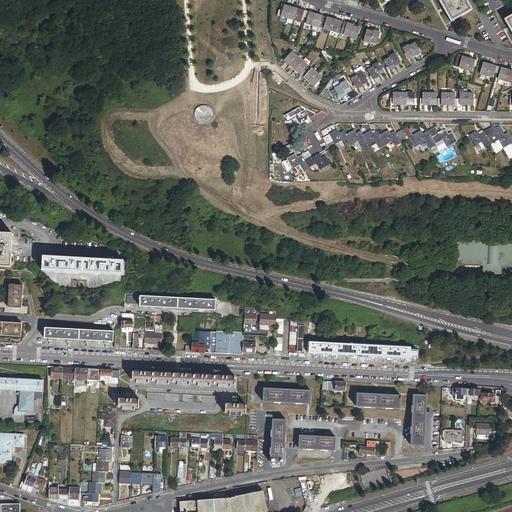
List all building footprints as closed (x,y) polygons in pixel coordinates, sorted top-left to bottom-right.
[(471,10),(465,0),(440,0),(439,1),(451,22),(471,10)] [(281,17),(288,19),(291,7),(283,5),(282,10),(283,11),(282,11),(281,17)] [(291,7),(288,19),(295,21),(298,9),(291,7)] [(298,9),(295,21),(301,22),(303,17),(304,17),(306,11),(298,9)] [(313,26),(316,14),(308,12),(307,18),(308,18),(306,24),(313,26)] [(323,23),(325,17),(316,14),(313,26),(319,28),(321,22),(323,23)] [(334,20),(325,17),(323,23),(325,23),(324,29),(330,31),(334,20)] [(344,23),(334,20),(330,31),(341,34),(344,23)] [(353,27),(353,25),(346,23),(345,28),(346,29),(344,35),(350,36),(353,27)] [(350,36),(350,38),(357,40),(358,34),(359,34),(361,29),(353,27),(350,36)] [(364,42),(370,43),(370,42),(373,32),(366,30),(364,36),(365,36),(364,42)] [(381,33),(374,31),(373,32),(370,42),(377,44),(379,39),(380,39),(381,33)] [(415,56),(422,53),(419,48),(418,48),(415,43),(409,46),(415,56)] [(409,46),(409,45),(403,49),(405,54),(407,60),(415,56),(409,46)] [(290,65),(297,57),(292,52),(288,57),(287,56),(283,60),(290,65)] [(395,53),(390,57),(390,58),(395,67),(401,64),(395,53)] [(303,61),(297,57),(290,65),(295,70),(303,61)] [(469,59),(461,57),(460,60),(457,59),(455,67),(465,70),(469,59)] [(389,71),(396,68),(395,67),(390,58),(384,61),(389,71)] [(476,61),(469,59),(465,70),(472,72),(474,66),(475,66),(476,61)] [(308,66),(303,61),(295,70),(301,75),(305,71),(304,70),(308,66)] [(379,63),(373,66),(374,67),(379,76),(385,73),(379,63)] [(487,76),(490,65),(482,63),(481,68),(482,68),(480,74),(487,76)] [(498,67),(490,65),(487,76),(493,78),(495,72),(496,73),(498,67)] [(373,80),(379,77),(379,76),(374,67),(368,70),(373,80)] [(504,81),(508,70),(500,68),(499,74),(498,80),(504,81)] [(309,82),(317,73),(311,69),(308,73),(307,73),(303,77),(309,82)] [(363,72),(356,75),(357,76),(362,85),(368,82),(363,72)] [(322,78),(317,73),(309,82),(315,87),(319,83),(318,82),(322,78)] [(357,89),(363,86),(362,85),(357,76),(351,79),(355,87),(357,89)] [(346,81),(340,84),(341,85),(346,94),(352,91),(351,90),(352,89),(351,87),(350,88),(346,81)] [(340,99),(347,95),(346,94),(341,85),(335,89),(339,95),(337,96),(338,97),(339,96),(340,99)] [(457,100),(457,105),(467,105),(467,94),(464,94),(464,89),(460,89),(460,100),(457,100)] [(430,105),(430,93),(423,93),(423,99),(422,99),(422,102),(420,102),(420,105),(430,105)] [(448,105),(448,94),(442,93),(441,100),(439,100),(439,105),(448,105)] [(455,100),(455,94),(448,94),(448,105),(457,105),(457,100),(455,100)] [(310,119),(305,110),(301,112),(299,108),(285,116),(288,121),(295,116),(300,124),(310,119)] [(300,125),(301,128),(312,122),(310,119),(300,124),(300,125)] [(408,127),(403,130),(407,136),(408,138),(409,138),(412,136),(408,127)] [(347,135),(345,131),(340,134),(338,130),(330,135),(331,138),(333,141),(335,144),(343,140),(346,145),(351,143),(347,135)] [(501,130),(494,134),(491,136),(489,138),(488,138),(489,141),(490,143),(498,139),(503,148),(509,159),(511,157),(511,146),(511,144),(511,143),(511,141),(508,133),(504,135),(501,130)] [(363,135),(361,131),(356,134),(355,131),(347,135),(351,143),(352,145),(360,140),(364,148),(369,145),(363,135)] [(381,136),(378,131),(374,134),(372,131),(363,135),(369,145),(377,140),(381,148),(386,145),(381,136)] [(400,140),(396,134),(395,132),(391,134),(389,131),(388,131),(381,136),(386,145),(394,141),(397,146),(402,143),(400,140)] [(432,138),(428,132),(423,134),(421,131),(412,136),(409,138),(414,148),(427,141),(431,149),(436,146),(435,144),(432,138)] [(446,131),(439,134),(435,136),(432,138),(435,144),(443,140),(447,148),(457,142),(451,133),(448,135),(446,131)] [(488,138),(484,132),(480,135),(478,131),(470,136),(475,146),(483,141),(486,146),(491,144),(490,143),(489,141),(488,138)] [(503,148),(498,139),(490,143),(491,144),(496,153),(503,148)] [(305,161),(308,166),(316,162),(320,170),(330,164),(325,156),(322,158),(319,153),(312,158),(305,161)] [(300,164),(305,172),(310,169),(308,166),(305,161),(303,158),(302,155),(297,158),(295,154),(287,159),(293,169),(300,164)] [(282,163),(287,171),(291,168),(287,160),(282,163)] [(12,234),(0,233),(0,266),(10,267),(12,234)] [(511,268),(511,242),(456,241),(455,266),(483,267),(483,275),(501,276),(501,268),(511,268)] [(42,269),(124,274),(124,260),(43,255),(42,269)] [(9,284),(8,300),(7,307),(21,308),(21,306),(23,285),(9,284)] [(140,297),(127,296),(126,304),(140,304),(140,307),(214,311),(215,300),(140,296),(140,297)] [(7,307),(8,300),(0,300),(0,307),(5,308),(4,312),(27,314),(28,306),(21,306),(21,308),(7,307)] [(256,325),(256,314),(256,309),(245,308),(244,328),(251,328),(251,324),(256,325)] [(274,325),(275,315),(272,314),(259,314),(259,324),(268,325),(274,325)] [(280,318),(275,318),(274,351),(282,351),(283,319),(280,318)] [(128,322),(121,322),(121,328),(126,328),(126,327),(133,328),(133,320),(129,319),(128,322)] [(296,352),(298,319),(291,319),(289,351),(296,352)] [(0,322),(0,335),(21,337),(21,323),(0,322)] [(76,340),(76,330),(45,328),(44,338),(48,339),(52,339),(67,340),(71,340),(76,340)] [(87,330),(76,330),(76,340),(86,341),(87,341),(87,330)] [(114,332),(87,330),(87,341),(90,341),(105,341),(109,342),(113,342),(114,332)] [(243,339),(244,333),(217,331),(217,333),(216,354),(242,355),(243,352),(243,339)] [(197,332),(192,332),(191,352),(215,353),(216,333),(205,332),(197,332)] [(144,344),(162,345),(162,334),(145,333),(145,334),(144,339),(144,344)] [(256,340),(243,339),(243,352),(255,353),(256,340)] [(350,344),(309,342),(309,352),(312,353),(316,353),(331,354),(335,354),(355,355),(362,355),(383,356),(386,357),(401,357),(405,358),(410,358),(410,357),(410,352),(410,348),(352,345),(353,343),(350,343),(350,344)] [(63,368),(52,367),(51,378),(62,379),(63,368)] [(75,379),(76,368),(63,368),(62,379),(68,379),(75,379)] [(76,368),(75,379),(87,380),(88,369),(76,368)] [(88,369),(87,380),(94,380),(100,380),(100,375),(101,370),(88,369)] [(153,373),(132,372),(132,378),(135,378),(135,381),(136,381),(136,383),(148,383),(148,381),(152,382),(153,373)] [(173,374),(153,373),(152,382),(156,382),(156,384),(169,385),(169,382),(173,383),(173,374)] [(193,384),(194,375),(173,374),(173,383),(177,383),(177,385),(189,386),(189,383),(193,384)] [(213,385),(214,375),(194,375),(193,384),(197,384),(197,386),(209,387),(210,385),(213,385)] [(234,376),(214,375),(213,385),(217,385),(217,387),(229,388),(230,386),(234,386),(234,376)] [(0,389),(21,391),(17,394),(20,398),(20,404),(20,412),(27,412),(34,412),(35,401),(35,392),(43,392),(43,391),(43,381),(0,378),(0,389)] [(335,382),(323,382),(322,390),(335,391),(335,382)] [(335,391),(345,391),(346,383),(335,382),(335,391)] [(310,391),(263,388),(263,402),(309,404),(310,391)] [(218,397),(147,393),(147,400),(217,404),(218,397)] [(400,396),(357,393),(356,407),(399,409),(400,400),(401,400),(401,397),(400,397),(400,396)] [(485,394),(481,394),(480,400),(488,400),(488,403),(494,403),(494,394),(489,394),(486,394),(485,394)] [(426,396),(413,395),(411,445),(424,446),(426,396)] [(139,399),(118,398),(118,407),(122,407),(122,410),(135,410),(135,408),(139,408),(139,399)] [(27,412),(20,412),(20,404),(16,407),(15,408),(15,409),(14,411),(14,412),(13,413),(14,413),(15,415),(16,415),(18,415),(19,416),(20,416),(22,415),(27,412)] [(246,405),(225,404),(224,413),(229,413),(229,415),(241,416),(241,414),(245,414),(246,405)] [(116,427),(116,415),(110,414),(105,414),(105,420),(105,425),(105,427),(116,427)] [(285,420),(272,419),(270,463),(283,464),(285,420)] [(489,424),(476,424),(476,428),(476,430),(476,435),(477,435),(489,435),(489,424)] [(463,437),(463,434),(462,434),(462,430),(444,430),(444,431),(444,437),(444,442),(453,442),(458,442),(462,442),(462,437),(463,437)] [(0,464),(11,465),(12,446),(24,447),(24,436),(0,434),(0,464)] [(133,447),(133,435),(122,435),(121,447),(133,447)] [(335,438),(299,436),(298,449),(335,451),(335,438)] [(166,439),(155,438),(155,452),(156,454),(159,455),(160,453),(162,453),(162,449),(166,449),(166,439)] [(179,447),(180,438),(171,438),(171,447),(179,447)] [(200,448),(200,439),(192,438),(192,448),(200,448)] [(208,439),(200,439),(200,448),(208,448),(208,439)] [(222,449),(223,440),(215,439),(214,448),(213,448),(213,450),(219,451),(219,449),(222,449)] [(231,440),(223,440),(222,449),(222,451),(231,452),(232,446),(230,446),(231,440)] [(245,450),(245,441),(237,440),(237,450),(245,450)] [(87,505),(93,506),(93,503),(97,503),(98,495),(101,495),(101,484),(105,484),(105,472),(108,473),(109,461),(112,461),(113,450),(100,449),(100,461),(96,461),(96,472),(93,472),(93,483),(89,483),(89,494),(86,494),(86,498),(83,498),(83,502),(87,502),(87,505)] [(131,485),(131,474),(131,473),(120,473),(119,484),(131,485)] [(142,485),(143,474),(131,474),(131,485),(142,485)] [(154,475),(143,474),(142,485),(153,486),(154,475)] [(31,493),(33,488),(36,479),(31,477),(28,476),(24,484),(29,486),(27,492),(31,493)] [(36,479),(33,488),(37,489),(43,492),(47,482),(37,478),(36,479)] [(59,486),(49,486),(50,500),(58,503),(58,501),(58,489),(59,486)] [(70,490),(58,489),(58,501),(69,504),(70,490)] [(81,490),(70,490),(69,504),(80,506),(81,490)] [(188,503),(188,502),(179,503),(179,511),(265,511),(263,494),(229,501),(192,502),(192,503),(188,503)]
